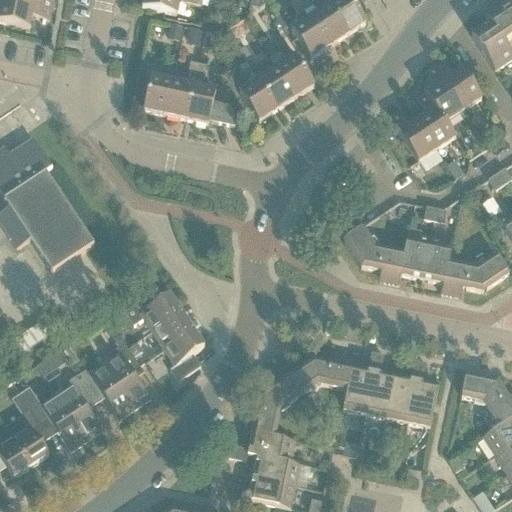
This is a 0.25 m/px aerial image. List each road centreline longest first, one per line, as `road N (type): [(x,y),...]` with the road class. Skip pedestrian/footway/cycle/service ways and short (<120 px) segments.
road 1 (residential): [(99,511),(198,433),(235,370),(254,295)]
road 2 (residential): [(254,295),(511,343)]
road 3 (residential): [(342,128),(388,207),(404,197),(439,204),(511,154)]
road 4 (residential): [(274,195),(127,153),(98,131),(80,97)]
road 5 (residential): [(342,128),(430,13)]
road 6 (residential): [(511,122),(454,33),(430,13)]
